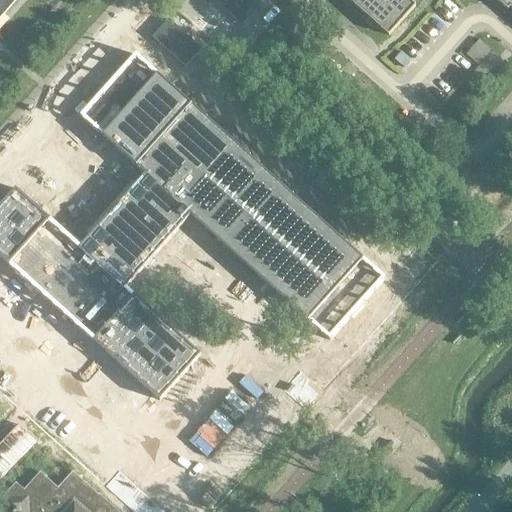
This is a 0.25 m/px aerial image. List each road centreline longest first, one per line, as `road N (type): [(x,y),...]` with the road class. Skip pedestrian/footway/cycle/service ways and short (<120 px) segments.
road 1 (residential): [(511,299),(179,0)]
road 2 (residential): [(0,142),(125,0)]
road 3 (residential): [(408,97),(477,158),(511,118)]
road 4 (residential): [(315,0),(408,97)]
